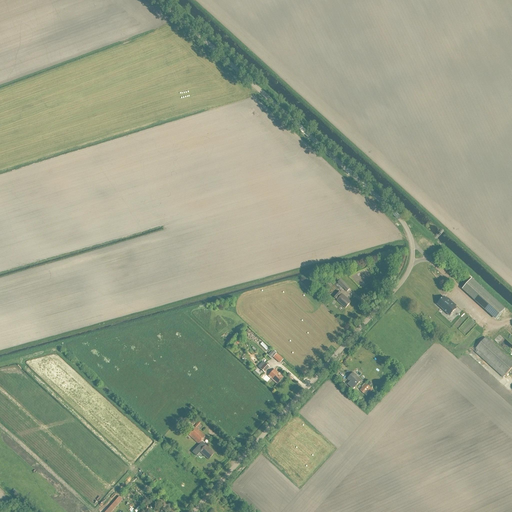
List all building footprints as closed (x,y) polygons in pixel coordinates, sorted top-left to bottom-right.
[(496,320),(505,309),(471,278),(462,289),(496,320)] [(338,283),(347,292),(350,289),(341,280),(338,283)] [(343,295),(342,295),(341,295),(341,294),(338,291),(333,297),(336,300),(337,299),(338,300),(337,301),(345,309),(351,302),(343,295)] [(437,305),(441,309),(450,317),(457,309),(455,308),(457,306),(455,305),(449,300),(448,299),(447,300),(444,297),(437,305)] [(488,313),(476,303),(474,305),(485,316),(488,313)] [(476,349),(473,351),(503,378),(511,368),(511,361),(486,338),(476,349)] [(267,356),(270,359),(276,353),(273,350),(267,356)] [(283,360),(276,354),(273,358),(280,364),(283,360)] [(265,364),(260,369),(264,373),(269,368),(265,364)] [(274,370),(268,377),(277,384),(283,378),(274,370)] [(361,381),(353,373),(347,379),(356,387),(360,382),(361,383),(362,382),(361,381)] [(366,384),(360,391),(364,394),(367,391),(370,394),(373,391),(366,384)] [(206,437),(196,428),(194,429),(189,424),(184,429),(190,434),(189,435),(199,445),(206,437)] [(214,454),(206,446),(205,446),(202,444),(200,446),(200,445),(196,449),(195,448),(192,451),(194,453),(197,450),(208,460),(214,454)] [(119,497),(104,511),(111,511),(123,500),(119,497)]
